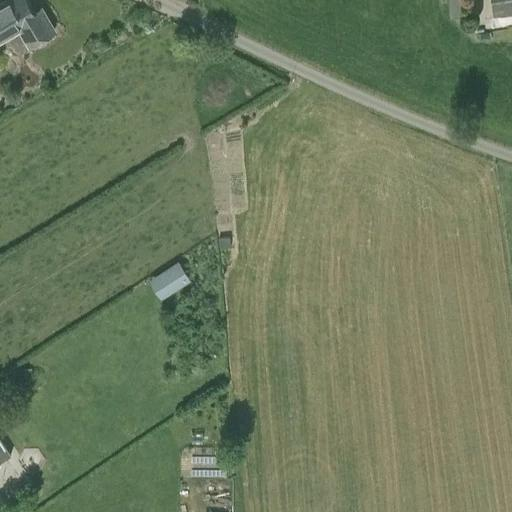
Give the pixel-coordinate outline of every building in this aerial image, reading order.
[(0,39),(18,29),(28,47),(57,30),(42,4),(34,9),(28,0),(7,0),(0,4),(0,39)] [(461,0),(449,0),(451,18),(463,16),(461,0)] [(511,0),(491,0),(494,16),(511,13),(511,0)] [(150,283),(161,299),(188,282),(178,266),(150,283)] [(0,462),(11,455),(0,438),(0,462)]
